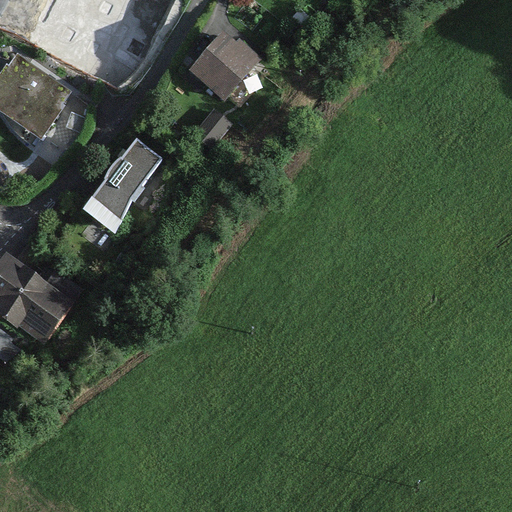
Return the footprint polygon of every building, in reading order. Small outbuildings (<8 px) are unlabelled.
[(97,19),(88,34),(104,44),(115,26),(139,41),(163,2),(160,0),(83,0),(79,8),(97,19)] [(188,74),(222,106),(261,64),(227,33),(188,74)] [(69,96),(16,60),(7,73),(4,71),(0,77),(0,118),(39,144),(63,109),(61,108),(69,96)] [(213,151),(233,127),(215,112),(195,136),(213,151)] [(81,216),(113,241),(129,203),(159,163),(135,144),(81,216)] [(44,346),(83,292),(50,268),(39,283),(4,258),(0,264),(0,323),(15,335),(20,328),(44,346)]
